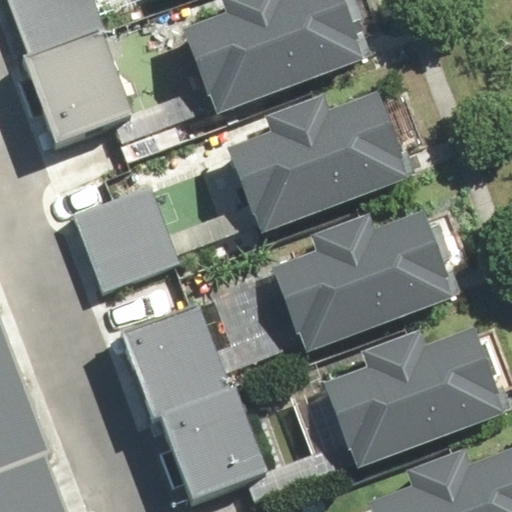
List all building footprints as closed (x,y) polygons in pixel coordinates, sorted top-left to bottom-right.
[(32,0),(54,52),(115,27),(136,18),(130,5),(141,0),(32,0)] [(238,115),(387,50),(364,0),(243,0),(249,12),(201,32),(223,82),(153,113),(115,27),(54,52),(37,64),(75,152),(140,124),(145,137),(231,100),(238,115)] [(267,242),(412,182),(377,97),(328,117),(323,105),(266,128),(272,143),(223,163),(244,212),(183,237),(161,187),(79,221),(112,303),(200,267),(195,254),(260,227),(267,242)] [(315,351),(462,292),(426,205),(377,225),(372,212),(312,236),(318,251),(269,271),(290,320),(232,343),(211,293),(123,329),(160,417),(244,384),(236,366),(309,336),(315,351)] [(74,511),(57,465),(65,462),(0,292),(0,511),(74,511)] [(363,351),(369,367),(325,384),(357,469),(507,413),(475,327),(427,345),(421,330),(363,351)] [(193,509),(271,479),(238,394),(160,424),(193,509)] [(379,511),(378,511),(511,511),(511,465),(484,476),(478,461),(419,483),(424,495),(379,511)]
